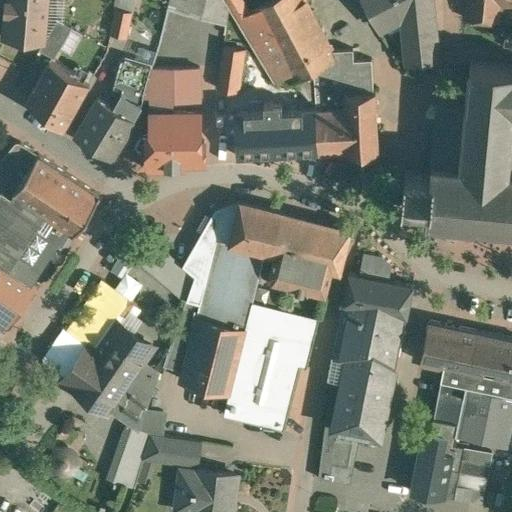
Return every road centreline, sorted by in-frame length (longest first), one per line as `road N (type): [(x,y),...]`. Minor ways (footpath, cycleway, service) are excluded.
road 1 (residential): [(134,201),(227,173),(308,184),(363,206)]
road 2 (residential): [(363,206),(448,59),(448,0)]
road 3 (residential): [(0,378),(108,225),(134,201)]
road 4 (residential): [(363,206),(430,270),(511,295)]
road 5 (residential): [(0,102),(134,201)]
